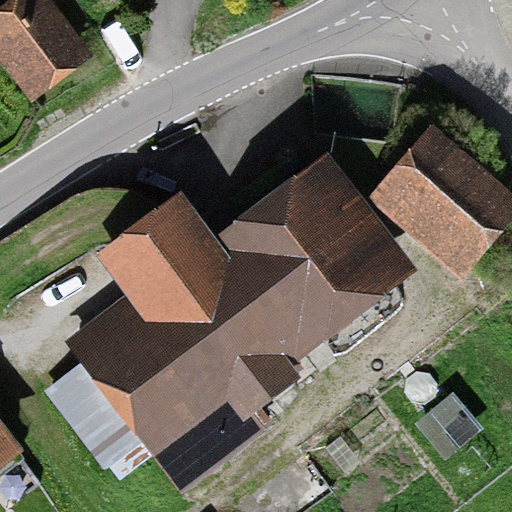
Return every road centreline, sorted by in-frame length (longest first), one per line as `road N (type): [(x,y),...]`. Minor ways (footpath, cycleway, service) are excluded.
road 1 (tertiary): [(0,196),(146,110),(371,0)]
road 2 (unclassified): [(428,0),(511,121)]
